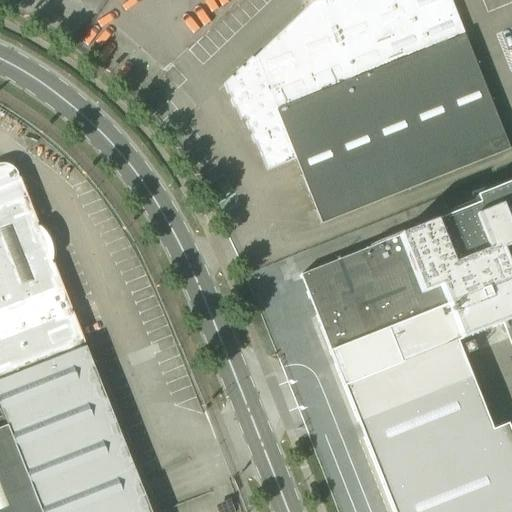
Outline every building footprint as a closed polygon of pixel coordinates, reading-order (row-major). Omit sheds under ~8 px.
[(253,59),(251,58),(224,84),(228,95),(230,94),(232,99),(230,100),(233,108),(235,107),(240,120),(246,119),(248,122),(246,123),(249,130),(251,130),(253,134),(251,136),(254,143),(256,143),(267,170),(295,159),(321,224),(510,150),(450,0),(322,0),(312,3),(253,59)] [(87,33),(118,58),(135,36),(104,12),(87,33)] [(0,407),(7,426),(0,428),(0,511),(150,511),(18,174),(16,172),(15,170),(13,169),(12,167),(10,166),(7,165),(5,165),(2,164),(0,165),(0,164),(0,407)] [(511,182),(474,198),(477,205),(300,276),(330,352),(479,293),(481,299),(511,286),(511,182)] [(511,286),(481,299),(479,293),(330,352),(343,386),(452,343),(511,319),(511,286)] [(511,511),(511,480),(492,431),(470,375),(466,377),(452,343),(343,386),(357,420),(393,511),(511,511)]
